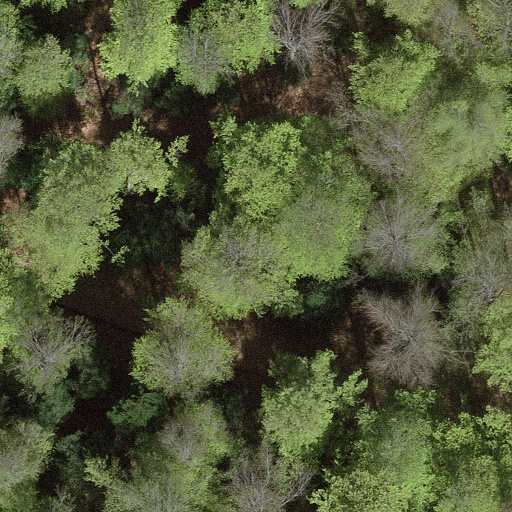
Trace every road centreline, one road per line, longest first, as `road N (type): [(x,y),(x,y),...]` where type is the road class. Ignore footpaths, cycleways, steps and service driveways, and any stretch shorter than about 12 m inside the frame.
road 1 (track): [(0,267),(511,449)]
road 2 (track): [(503,0),(251,124),(191,135),(0,137)]
